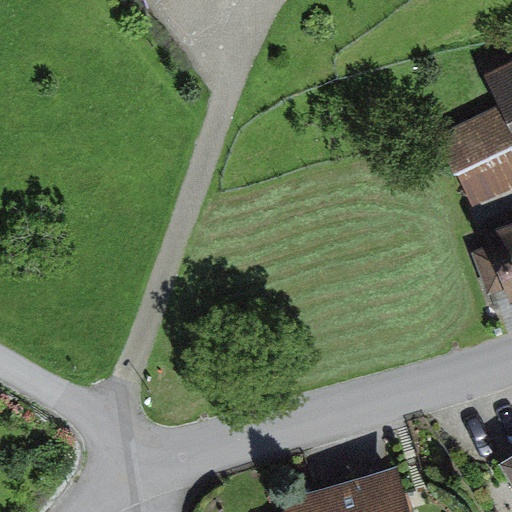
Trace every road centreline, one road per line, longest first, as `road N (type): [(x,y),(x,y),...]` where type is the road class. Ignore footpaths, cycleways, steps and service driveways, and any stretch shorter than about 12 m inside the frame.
road 1 (track): [(113,420),(265,0)]
road 2 (residential): [(511,365),(148,471),(123,486)]
road 3 (track): [(0,355),(113,420),(148,471)]
